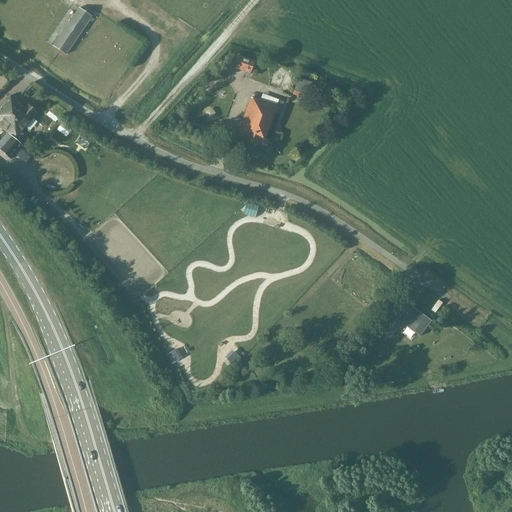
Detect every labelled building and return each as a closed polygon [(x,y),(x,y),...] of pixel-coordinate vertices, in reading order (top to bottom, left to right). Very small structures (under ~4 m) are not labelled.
[(66,55),(92,16),(79,7),(52,46),(66,55)] [(233,68),(250,74),(254,61),(238,55),(233,68)] [(306,98),(312,84),(298,78),(292,93),(306,98)] [(284,102),(278,100),(262,94),(260,100),(259,99),(258,101),(251,98),(236,136),(244,139),(243,141),(257,146),(258,144),(266,148),(284,102)] [(20,132),(30,120),(36,113),(26,104),(23,108),(10,96),(0,106),(0,127),(9,136),(0,146),(0,151),(9,159),(21,146),(19,144),(24,136),(20,132)] [(32,189),(17,177),(19,175),(12,169),(8,174),(0,166),(0,178),(9,187),(10,186),(24,198),(32,189)] [(412,308),(401,323),(419,337),(430,322),(412,308)] [(395,318),(390,325),(396,330),(401,323),(395,318)]
